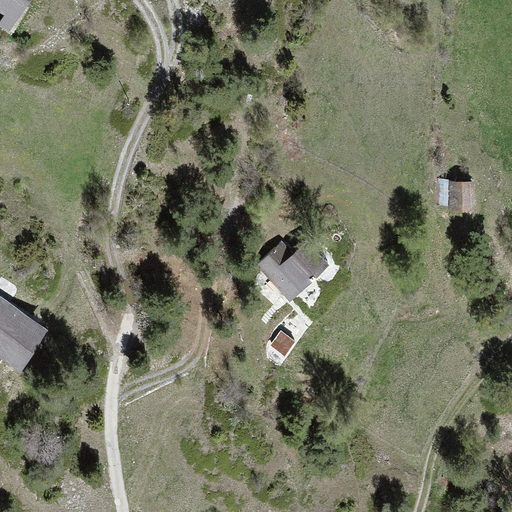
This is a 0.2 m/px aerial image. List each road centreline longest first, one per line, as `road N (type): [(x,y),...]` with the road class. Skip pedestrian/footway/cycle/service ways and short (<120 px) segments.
road 1 (residential): [(121,511),(111,439),(122,308),(111,220),(119,177),(176,42),(174,0)]
road 2 (track): [(112,400),(182,366),(194,352),(209,327),(237,199)]
road 3 (track): [(418,511),(438,438),(511,339)]
